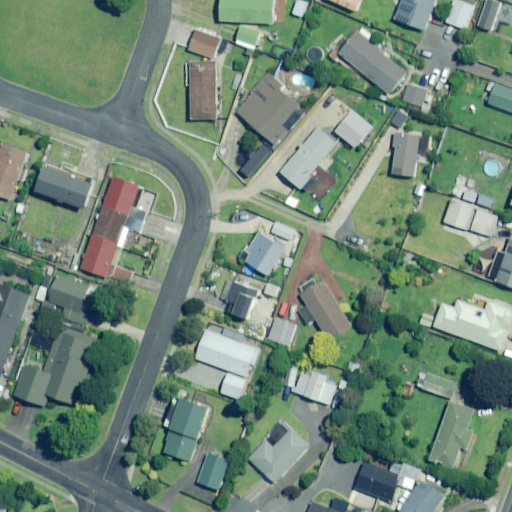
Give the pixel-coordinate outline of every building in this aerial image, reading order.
[(277,0),(224,0),(223,23),(276,25),(277,0)] [(363,0),(329,0),(358,13),(363,0)] [(438,0),(403,0),(396,21),(427,32),(438,0)] [(475,8),(455,0),(447,24),(467,31),(475,8)] [(504,5),(489,0),(488,0),(479,28),(494,33),(504,5)] [(264,33),(243,27),(237,45),(258,51),(264,33)] [(410,74),(359,32),(340,55),(391,96),(410,74)] [(230,46),(198,34),(192,52),(215,60),(219,49),(227,52),(230,46)] [(219,63),(188,63),(188,87),(193,87),(193,121),(218,121),(219,63)] [(284,86),(270,74),(254,94),(256,95),(240,114),(278,147),(291,133),(284,127),(302,105),(282,88),(284,86)] [(439,94),(411,85),(405,102),(424,109),(426,103),(435,106),(439,94)] [(511,90),(497,86),(494,96),(485,92),(482,102),(511,112),(511,90)] [(411,116),(401,109),(391,126),(401,132),(411,116)] [(373,129),(353,113),(338,132),(358,148),(373,129)] [(339,145),(319,129),(283,174),(303,190),(339,145)] [(421,137),(398,135),(394,176),(417,178),(421,137)] [(29,153),(0,144),(0,197),(13,201),(29,153)] [(97,187),(49,169),(39,193),(87,212),(97,187)] [(337,182),(325,172),(308,194),(320,203),(337,182)] [(499,179),(485,172),(476,192),(491,198),(499,179)] [(146,191),(115,179),(81,270),(127,287),(132,274),(117,268),(131,231),(142,235),(149,214),(139,210),(146,191)] [(499,217),(453,201),(446,223),(492,239),(499,217)] [(294,236),(278,227),(273,235),(290,244),(294,236)] [(287,250),(261,234),(252,251),(247,248),(240,259),(270,277),(287,250)] [(511,245),(508,256),(499,252),(489,278),(511,287),(511,245)] [(56,253),(41,248),(38,256),(54,261),(56,253)] [(74,322),(72,328),(85,331),(86,326),(89,327),(92,316),(98,318),(106,292),(60,277),(52,303),(66,308),(63,319),(74,322)] [(326,283),(318,288),(313,279),(300,288),(305,296),(303,298),(308,307),(300,312),(309,326),(317,321),(331,343),(354,328),(326,283)] [(259,287),(239,280),(230,302),(239,306),(235,316),(246,320),(259,287)] [(32,297),(0,285),(0,381),(1,381),(32,297)] [(511,326),(511,306),(491,299),(488,310),(460,301),(456,310),(444,306),(436,329),(503,352),(511,326)] [(435,318),(425,315),(421,325),(432,328),(435,318)] [(297,327),(277,320),(270,340),(290,348),(297,327)] [(76,407),(99,347),(91,344),(93,337),(71,329),(68,336),(61,333),(47,372),(27,365),(15,397),(45,408),(49,397),(76,407)] [(262,350),(209,331),(198,360),(251,379),(262,350)] [(297,367),(287,365),(283,386),(294,388),(297,367)] [(431,378),(413,372),(411,377),(419,380),(417,388),(454,401),(459,386),(432,376),(431,378)] [(251,381),(230,373),(222,394),(243,402),(251,381)] [(314,377),(303,373),(298,388),(295,387),(293,393),(330,406),(339,382),(315,373),(314,377)] [(212,409),(184,400),(182,405),(175,403),(167,428),(174,430),(165,454),(193,464),(212,409)] [(477,412),(453,403),(432,462),(456,471),(464,449),(470,451),(477,433),(471,430),(477,412)] [(276,450),(266,441),(249,460),(276,485),(311,447),(293,431),(276,450)] [(231,461),(211,454),(200,484),(220,492),(231,461)] [(398,474),(365,461),(354,488),(388,501),(398,474)] [(434,511),(444,496),(421,482),(403,511),(434,511)] [(8,511),(11,506),(0,500),(0,511),(8,511)]
